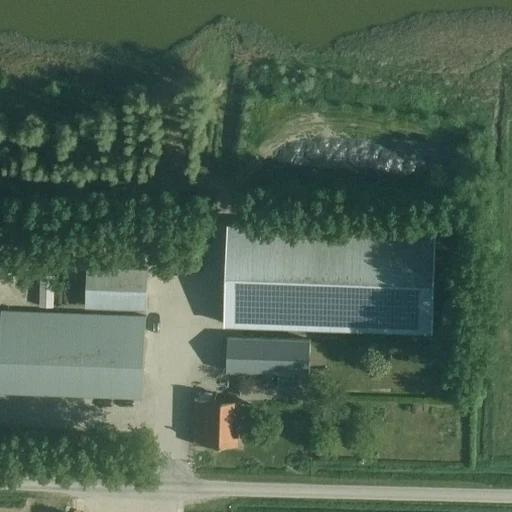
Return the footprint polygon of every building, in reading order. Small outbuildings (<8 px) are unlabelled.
[(436,231),(231,223),(228,324),(432,331),(436,231)] [(87,266),(85,306),(145,308),(147,268),(87,266)] [(40,275),(38,306),(52,307),(53,275),(40,275)] [(0,310),(0,391),(2,391),(142,397),(145,316),(25,312),(0,310)] [(309,374),(310,340),(227,337),(226,371),(309,374)] [(308,388),(309,374),(275,373),(275,387),(308,388)] [(237,444),(238,400),(211,400),(211,393),(198,393),(198,399),(194,399),(194,443),(237,444)]
